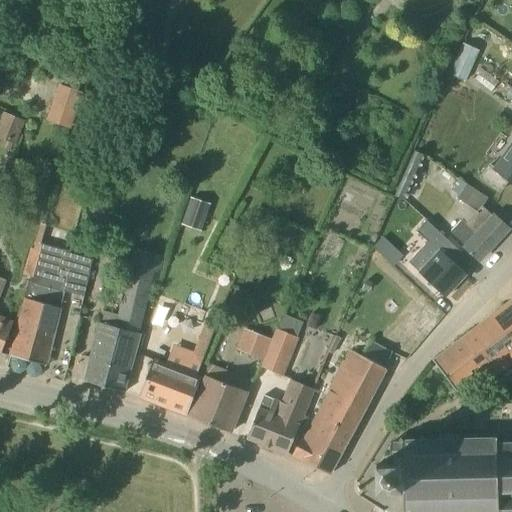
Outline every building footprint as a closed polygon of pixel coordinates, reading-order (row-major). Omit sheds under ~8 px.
[(475,60),(479,50),(463,43),(459,53),(475,60)] [(466,80),(475,60),(459,53),(450,73),(466,80)] [(70,128),(83,93),(59,85),(46,120),(70,128)] [(0,122),(0,135),(17,141),(24,120),(3,113),(0,122)] [(511,182),(511,146),(495,170),(489,165),(481,177),(500,192),(508,180),(511,182)] [(404,199),(424,155),(414,151),(394,195),(404,199)] [(316,164),(312,176),(329,183),(334,171),(316,164)] [(451,190),(459,195),(466,184),(457,178),(451,190)] [(489,197),(466,184),(459,195),(457,199),(477,211),(466,223),(462,219),(450,232),(465,246),(464,247),(479,261),(509,229),(494,215),(483,205),(489,197)] [(212,206),(191,199),(182,226),(202,233),(212,206)] [(388,235),(401,245),(419,224),(406,213),(388,235)] [(427,240),(408,261),(419,271),(418,272),(431,283),(428,287),(439,297),(442,294),(445,296),(457,282),(455,280),(463,271),(451,259),(460,250),(426,219),(420,226),(416,230),(416,231),(427,240)] [(42,244),(40,251),(34,277),(27,299),(26,299),(15,337),(10,356),(46,366),(64,292),(84,297),(93,259),(70,253),(71,251),(42,244)] [(29,249),(23,275),(34,277),(40,251),(34,249),(31,248),(29,248),(29,249)] [(115,326),(101,323),(85,381),(124,392),(141,329),(159,255),(133,249),(115,326)] [(511,300),(433,361),(458,394),(486,373),(511,354),(511,355),(511,300)] [(209,312),(194,352),(201,365),(221,316),(209,312)] [(284,376),(299,338),(296,337),(302,322),(282,314),(271,340),(244,329),(236,349),(264,360),(261,367),(284,376)] [(0,317),(0,353),(1,354),(13,322),(0,317)] [(302,439),(301,438),(292,456),(302,461),(330,475),(386,369),(385,368),(392,354),(374,344),(367,358),(349,349),(302,439)] [(202,377),(198,376),(166,363),(154,359),(139,397),(169,409),(187,416),(202,377)] [(231,433),(247,392),(206,376),(190,417),(231,433)] [(264,395),(254,420),(247,438),(287,454),(313,387),(291,379),(289,383),(282,402),(264,395)] [(497,443),(497,434),(494,434),(494,439),(478,439),(478,434),(475,434),(475,439),(460,440),(460,435),(457,435),(442,436),(442,435),(439,435),(439,440),(423,440),(423,436),(420,436),(420,440),(404,441),(400,437),(398,439),(402,443),(390,443),(390,459),(394,459),(394,465),(376,466),(377,491),(403,491),(403,511),(511,511),(511,442),(511,444),(499,444),(499,443),(497,443)]
